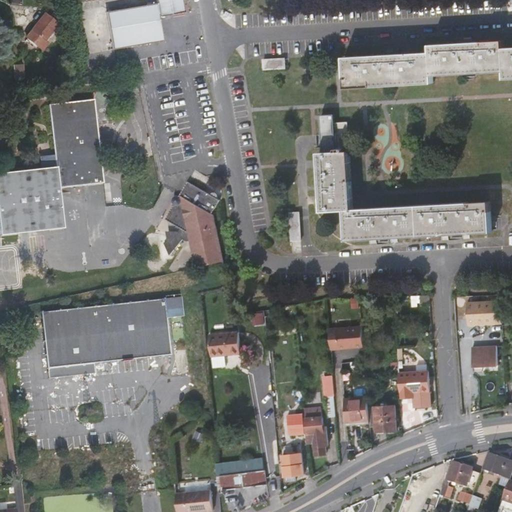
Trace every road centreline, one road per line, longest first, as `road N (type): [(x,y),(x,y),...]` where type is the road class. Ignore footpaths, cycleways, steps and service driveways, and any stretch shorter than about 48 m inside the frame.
road 1 (residential): [(440,258),(285,266),(254,251),(207,0)]
road 2 (unknown): [(275,511),(258,331)]
road 3 (secondary): [(453,436),(361,470),(290,511)]
road 4 (residential): [(453,436),(440,258)]
